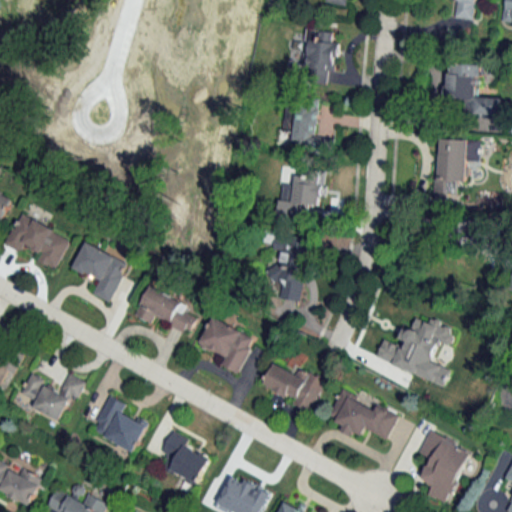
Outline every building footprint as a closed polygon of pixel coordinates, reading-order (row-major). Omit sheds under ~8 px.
[(43,0),(75,15),(81,0),(43,0)] [(457,0),(456,18),(476,20),(478,0),(457,0)] [(511,0),(506,0),(503,24),(511,25),(511,0)] [(309,82),(335,83),(336,42),(335,42),(335,31),(310,30),(309,82)] [(483,63),(448,62),(447,113),(504,115),(504,97),(482,96),(483,63)] [(294,140),(316,143),(321,99),(289,95),(285,132),(295,133),(294,140)] [(459,194),(460,182),(470,182),(471,138),(438,138),(437,193),(459,194)] [(324,173),(298,170),(296,184),(285,183),(283,203),(295,204),(294,212),(309,214),(310,205),(320,206),(324,173)] [(15,197),(0,188),(0,223),(1,224),(15,197)] [(56,269),(73,237),(23,211),(6,244),(23,253),(28,244),(43,252),(39,260),(56,269)] [(301,301),(306,267),(296,266),(299,241),(277,238),(275,248),(283,250),(281,264),(270,262),(268,283),(284,285),(282,298),(301,301)] [(130,259),(86,242),(76,269),(101,279),(95,294),(114,302),(130,259)] [(191,305),(152,286),(137,315),(154,323),(157,318),(191,335),(200,318),(187,311),(191,305)] [(398,357),(423,367),(441,317),(431,314),(428,322),(413,317),(398,357)] [(257,336),(214,316),(201,344),(222,353),(218,362),(240,373),(257,336)] [(0,378),(6,381),(16,357),(0,350),(0,332),(1,330),(0,330),(0,378)] [(264,386),(312,411),(328,380),(301,367),(298,374),(276,363),(264,386)] [(36,406),(65,421),(86,380),(71,372),(61,390),(48,383),(36,406)] [(23,393),(36,400),(47,380),(33,373),(23,393)] [(390,439),(402,414),(379,404),(378,407),(343,390),(328,421),(363,437),(368,429),(390,439)] [(94,431),(137,451),(150,424),(125,412),(129,403),(111,395),(94,431)] [(476,452),(433,428),(420,451),(433,458),(423,478),(434,484),(430,493),(449,503),(476,452)] [(192,438),(173,430),(164,452),(171,455),(166,468),(201,482),(211,456),(189,447),(192,438)] [(0,484),(11,466),(0,459),(0,484)] [(23,474),(13,468),(1,490),(31,506),(45,479),(25,469),(23,474)] [(85,503),(58,490),(47,511),(48,511),(106,511),(111,503),(90,493),(85,503)]
